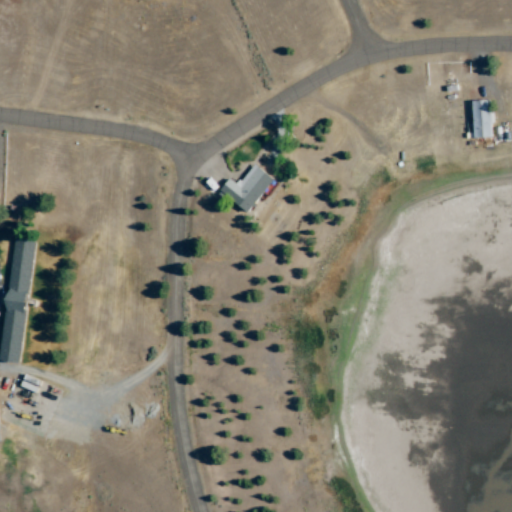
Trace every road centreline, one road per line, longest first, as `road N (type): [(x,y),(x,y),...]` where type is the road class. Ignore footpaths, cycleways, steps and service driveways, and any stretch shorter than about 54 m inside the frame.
road 1 (residential): [(212,511),(182,381),(180,252),(198,161),(372,55),(511,49)]
road 2 (residential): [(198,161),(71,129)]
